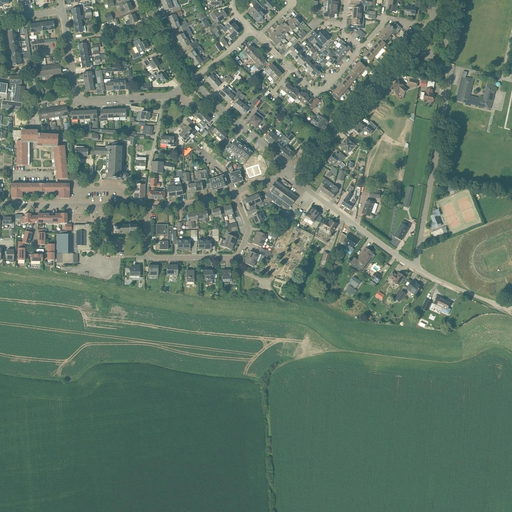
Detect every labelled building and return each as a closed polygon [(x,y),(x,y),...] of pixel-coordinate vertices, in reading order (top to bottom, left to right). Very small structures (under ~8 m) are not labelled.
[(106,9),(114,6),(112,0),(106,2),(107,5),(105,5),(106,9)] [(207,0),(207,1),(210,1),(210,7),(209,7),(209,10),(212,10),(212,7),(215,7),(215,5),(222,5),(221,0),(207,0)] [(253,7),(248,12),(252,17),(262,8),(255,0),(254,0),(250,4),(253,7)] [(325,0),(324,7),(338,8),(338,2),(336,2),(336,0),(325,0)] [(384,0),(383,7),(388,8),(388,10),(396,12),(398,0),(396,0),(384,0)] [(173,1),(162,5),(164,11),(173,8),(174,11),(180,9),(179,5),(175,7),(173,1)] [(274,6),(269,1),(266,5),(271,10),(274,6)] [(416,1),(415,5),(414,8),(406,6),(405,14),(415,16),(415,12),(419,13),(420,6),(420,2),(416,1)] [(125,9),(121,10),(122,14),(133,10),(130,3),(124,6),(125,9)] [(353,8),(352,13),(361,14),(362,12),(365,12),(365,9),(365,6),(358,5),(358,8),(353,8)] [(330,18),(335,18),(335,14),(337,15),(338,8),(324,7),(323,17),(330,18)] [(262,8),(252,17),(257,22),(258,22),(259,22),(260,22),(261,22),(262,22),(262,21),(263,21),(263,20),(263,19),(263,18),(262,18),(264,16),(262,13),(264,11),(263,10),(264,9),(262,8)] [(167,18),(170,24),(178,21),(176,17),(179,16),(182,15),(180,9),(174,11),(175,14),(167,18)] [(218,14),(216,11),(210,15),(214,20),(217,18),(219,22),(227,17),(223,10),(218,14)] [(104,15),(107,22),(113,20),(110,13),(104,15)] [(130,20),(126,22),(127,26),(131,24),(137,22),(134,15),(128,17),(130,20)] [(291,18),(289,20),(296,28),(299,24),(301,26),(304,24),(297,16),(294,18),(292,20),(291,18)] [(363,29),(364,20),(352,19),(351,25),(356,25),(356,28),(363,29)] [(287,25),(290,29),(292,31),(296,28),(289,20),(287,23),(288,24),(287,25)] [(178,21),(170,24),(173,30),(180,27),(182,30),(188,27),(193,24),(191,22),(191,21),(187,24),(185,21),(179,24),(178,21)] [(212,30),(214,33),(215,34),(220,30),(222,30),(225,33),(227,30),(229,32),(236,26),(231,21),(224,28),(221,25),(220,25),(220,24),(212,30)] [(93,22),(87,22),(88,31),(94,30),(97,30),(97,27),(94,27),(93,22)] [(211,29),(212,30),(220,24),(218,22),(214,25),(214,26),(211,29)] [(389,24),(385,29),(392,34),(395,37),(398,33),(398,32),(401,28),(395,22),(392,27),(389,24)] [(282,24),(280,26),(286,33),(290,29),(287,25),(284,23),(283,25),(282,24)] [(241,31),(236,26),(229,32),(231,35),(229,37),(232,40),(241,31)] [(284,35),(286,33),(280,26),(277,28),(277,27),(275,29),(277,31),(282,37),(284,39),(286,37),(284,35)] [(183,33),(177,37),(180,43),(190,37),(193,35),(190,30),(188,27),(182,30),(183,33)] [(274,31),(272,33),(278,40),(280,39),(281,39),(283,40),(284,39),(282,37),(277,31),(275,29),(273,31),(274,31)] [(316,37),(323,44),(330,38),(323,31),(320,34),(315,29),(310,34),(315,39),(316,37)] [(392,34),(385,29),(382,33),(388,38),(390,40),(392,38),(390,36),(392,34)] [(363,38),(365,35),(360,30),(357,34),(363,38)] [(278,40),(272,33),(270,35),(271,36),(269,38),(271,41),(269,43),(274,48),(276,46),(280,42),(278,40)] [(384,43),(388,38),(382,33),(378,37),(379,39),(380,39),(384,43)] [(193,42),(192,40),(190,37),(180,43),(183,49),(189,45),(191,48),(198,44),(196,40),(193,42)] [(382,49),(386,44),(384,43),(380,39),(379,39),(376,43),(382,49)] [(140,56),(139,54),(142,52),(149,48),(149,47),(148,44),(147,45),(145,41),(141,44),(139,40),(133,43),(138,52),(132,55),(134,59),(140,56)] [(345,55),(350,48),(341,40),(338,43),(341,46),(338,49),(345,55)] [(382,49),(376,43),(372,48),(378,53),(382,49)] [(193,51),(187,55),(191,61),(198,56),(202,53),(199,48),(200,48),(198,44),(191,48),(193,51)] [(289,54),(293,58),(301,50),(300,48),(297,51),(295,49),(298,46),(295,44),(290,49),(292,52),(289,54)] [(250,46),(248,48),(242,53),(246,57),(248,55),(255,49),(253,47),(252,48),(250,46)] [(378,53),(372,48),(368,52),(375,57),(378,53)] [(257,51),(255,49),(248,55),(252,59),(258,54),(256,52),(257,51)] [(330,53),(339,61),(345,55),(338,49),(335,52),(332,50),(330,53)] [(303,52),(301,50),(293,58),(297,62),(302,56),(300,55),(303,52)] [(364,56),(371,62),(375,57),(368,52),(364,56)] [(334,67),(339,61),(330,53),(327,55),(330,58),(327,61),(334,67)] [(258,54),(252,59),(255,63),(262,57),(261,55),(260,56),(258,54)] [(302,65),(305,69),(311,64),(309,62),(314,57),(312,55),(309,58),(302,65)] [(200,59),(198,56),(191,61),(195,66),(201,62),(203,65),(210,60),(207,57),(204,59),(203,57),(200,59)] [(304,59),(302,56),(297,62),(301,66),(302,65),(309,58),(307,56),(304,59)] [(255,63),(253,65),(257,69),(259,72),(267,64),(265,62),(263,60),(264,59),(262,57),(255,63)] [(159,71),(157,68),(159,66),(156,59),(150,63),(148,59),(143,62),(147,68),(146,69),(148,72),(149,72),(150,73),(159,71)] [(355,64),(354,65),(364,73),(364,72),(366,71),(368,73),(369,71),(370,72),(371,70),(373,72),(374,70),(371,67),(370,68),(367,66),(366,67),(360,62),(358,64),(356,62),(355,64)] [(312,66),(311,64),(305,69),(309,73),(317,65),(315,63),(312,66)] [(263,76),(266,73),(272,80),(270,82),(272,84),(282,75),(278,71),(279,70),(276,67),(275,68),(271,64),(261,73),(263,76)] [(61,74),(60,65),(53,66),(55,75),(61,74)] [(318,71),(316,70),(319,67),(317,65),(309,73),(313,77),(315,74),(317,76),(321,73),(319,70),(318,71)] [(354,69),(352,71),(362,79),(363,77),(361,76),(362,76),(364,73),(354,65),(352,67),(354,69)] [(55,75),(53,66),(46,67),(48,76),(55,75)] [(41,77),(48,76),(46,67),(40,68),(41,77)] [(33,69),(34,78),(41,77),(40,68),(33,69)] [(352,71),(348,75),(355,80),(357,78),(358,76),(362,79),(352,71)] [(496,87),(487,85),(485,93),(483,93),(482,95),(484,95),(483,99),(469,96),(473,80),(465,78),(466,76),(467,72),(463,71),(456,101),(459,101),(460,101),(460,102),(490,109),(496,87)] [(159,78),(163,83),(168,79),(164,73),(162,74),(160,72),(155,76),(154,74),(149,77),(153,82),(159,78)] [(208,75),(204,78),(206,80),(210,85),(216,79),(219,77),(216,74),(215,72),(212,75),(210,77),(208,75)] [(348,75),(344,79),(351,85),(351,84),(354,82),(354,81),(355,80),(348,75)] [(22,85),(22,77),(9,76),(9,85),(10,85),(9,86),(0,84),(0,92),(7,93),(6,101),(2,101),(1,109),(21,111),(22,106),(24,106),(25,106),(24,101),(24,102),(22,102),(23,97),(27,98),(26,91),(24,90),(24,88),(20,87),(21,85),(22,85)] [(216,79),(210,85),(215,90),(221,84),(223,82),(224,81),(226,83),(231,78),(228,76),(225,79),(224,78),(222,80),(221,80),(219,77),(216,79)] [(344,79),(341,84),(347,89),(348,88),(349,87),(351,85),(344,79)] [(410,79),(409,85),(417,87),(418,81),(410,79)] [(399,90),(403,93),(406,89),(397,80),(390,88),(397,93),(399,90)] [(282,90),(286,94),(291,87),(289,86),(290,84),(288,82),(282,90)] [(341,84),(337,88),(343,93),(345,95),(349,90),(347,89),(341,84)] [(224,88),(219,94),(224,98),(229,92),(226,90),(229,87),(227,85),(224,88)] [(294,88),(293,89),(291,87),(286,94),(290,97),(296,89),(294,88)] [(334,93),(332,95),(338,100),(340,98),(342,94),(343,93),(337,88),(333,92),(334,93)] [(421,93),(420,99),(424,100),(434,102),(435,95),(433,94),(434,89),(427,88),(426,93),(425,93),(421,93)] [(290,97),(288,99),(292,103),(294,100),(295,101),(296,99),(300,94),(298,92),(299,91),(296,89),(290,97)] [(232,95),(229,92),(224,98),(228,103),(234,97),(236,99),(241,93),(238,91),(236,94),(234,92),(232,95)] [(296,99),(300,102),(306,94),(304,92),(303,94),(301,92),(300,94),(296,99)] [(238,101),(233,107),(238,111),(243,105),(240,102),(243,99),(245,97),(241,93),(236,99),(238,101)] [(309,96),(306,94),(300,102),(305,106),(310,99),(307,97),(309,96)] [(320,101),(316,98),(311,105),(314,108),(320,101)] [(243,105),(238,111),(243,115),(248,109),(250,106),(248,104),(246,107),(243,105)] [(61,117),(68,116),(66,107),(60,108),(61,117)] [(60,108),(53,109),(54,118),(61,117),(60,108)] [(54,118),(53,109),(46,110),(48,119),(54,118)] [(46,110),(40,111),(41,120),(48,119),(46,110)] [(107,119),(107,110),(101,111),(101,118),(99,118),(99,122),(107,121),(107,119)] [(198,111),(193,116),(197,119),(198,118),(201,121),(206,115),(202,111),(200,113),(198,111)] [(141,112),(140,121),(145,122),(145,120),(148,121),(149,116),(150,116),(151,114),(149,113),(143,112),(141,112)] [(256,112),(247,124),(250,126),(251,125),(256,129),(264,118),(261,116),(259,115),(256,112)] [(317,114),(315,117),(313,116),(309,120),(321,130),(327,123),(317,114)] [(201,121),(199,123),(204,128),(205,126),(211,120),(206,115),(201,121)] [(370,134),(375,129),(369,125),(367,128),(360,122),(354,129),(360,134),(364,129),(365,129),(365,130),(370,134)] [(151,135),(153,128),(144,126),(143,134),(151,135)] [(194,128),(191,126),(189,128),(188,127),(183,131),(189,136),(191,134),(194,137),(198,133),(194,128)] [(213,128),(208,132),(212,136),(214,134),(217,136),(222,130),(218,126),(215,129),(213,127),(213,128)] [(222,130),(217,136),(221,140),(220,141),(222,144),(227,139),(225,137),(227,135),(222,130)] [(13,131),(13,141),(17,141),(17,166),(24,166),(28,166),(28,143),(28,141),(37,141),(37,143),(37,145),(37,147),(41,147),(52,148),(54,147),(57,180),(68,179),(65,146),(58,147),(58,144),(58,135),(38,134),(38,131),(19,131),(16,131),(15,131),(13,131)] [(189,137),(189,136),(183,131),(179,136),(184,140),(183,141),(185,144),(186,144),(191,138),(189,137)] [(270,133),(265,138),(268,141),(271,144),(272,144),(274,141),(278,144),(281,141),(285,145),(286,145),(289,141),(287,139),(286,138),(285,137),(281,133),(279,132),(276,135),(277,137),(276,138),(274,137),(270,133)] [(133,137),(124,136),(123,141),(130,142),(130,145),(132,146),(133,137)] [(168,137),(167,145),(173,145),(173,147),(176,147),(176,140),(173,140),(174,137),(168,137)] [(348,153),(355,145),(347,138),(340,146),(348,153)] [(235,140),(231,145),(229,143),(225,147),(228,149),(229,148),(233,151),(240,144),(235,140)] [(278,144),(275,148),(288,160),(289,161),(295,155),(285,145),(281,141),(278,144)] [(94,148),(94,150),(94,155),(106,155),(106,180),(123,181),(123,178),(124,179),(127,179),(128,178),(128,175),(127,174),(124,174),(123,175),(123,170),(124,170),(124,167),(123,167),(123,162),(125,162),(125,158),(124,158),(124,154),(125,154),(125,148),(119,147),(119,146),(117,144),(114,143),(112,146),(112,147),(106,147),(106,148),(94,148)] [(233,151),(237,155),(238,154),(243,147),(240,144),(233,151)] [(248,149),(244,146),(243,147),(238,154),(241,157),(248,149)] [(76,147),(75,156),(88,157),(88,154),(94,155),(94,150),(84,150),(84,147),(76,147)] [(183,150),(183,156),(185,156),(192,150),(189,147),(187,150),(183,150)] [(252,153),(248,149),(241,157),(245,160),(252,153)] [(329,162),(332,163),(333,165),(336,161),(340,162),(340,161),(341,162),(346,157),(340,152),(338,154),(336,153),(334,155),(332,155),(332,156),(328,160),(329,161),(329,162)] [(146,158),(136,157),(135,170),(145,170),(146,158)] [(152,162),(152,173),(163,174),(163,169),(163,163),(152,162)] [(164,163),(163,169),(174,171),(175,165),(164,163)] [(258,165),(252,166),(255,176),(261,174),(260,169),(263,168),(261,163),(258,164),(258,165)] [(252,166),(243,169),(245,175),(248,174),(249,178),(255,176),(252,166)] [(239,172),(234,173),(237,183),(242,181),(240,174),(243,173),(241,167),(238,168),(239,172)] [(340,170),(337,180),(343,181),(345,171),(346,171),(347,169),(342,167),(341,170),(340,170)] [(197,175),(198,180),(194,180),(195,184),(196,192),(203,191),(201,180),(208,179),(207,173),(197,175)] [(234,173),(229,175),(232,184),(237,183),(234,173)] [(223,188),(228,186),(224,176),(220,177),(223,188)] [(151,179),(151,190),(154,190),(155,187),(160,188),(160,184),(156,184),(157,179),(151,179)] [(213,190),(218,189),(215,179),(210,181),(211,183),(208,184),(208,190),(212,189),(213,190)] [(169,197),(177,196),(175,183),(174,180),(170,181),(171,187),(167,188),(169,197)] [(144,199),(145,185),(139,185),(139,181),(134,181),(134,185),(135,185),(134,198),(144,199)] [(328,181),(321,190),(327,195),(334,185),(333,185),(334,184),(328,181)] [(265,196),(275,203),(280,207),(281,205),(288,210),(290,207),(297,198),(291,193),(276,182),(265,196)] [(70,184),(40,184),(11,184),(11,192),(11,199),(22,199),(22,192),(59,192),(59,199),(69,199),(69,192),(70,192),(70,184)] [(195,184),(187,185),(188,193),(196,192),(195,184)] [(334,185),(327,195),(332,199),(337,192),(339,190),(334,185)] [(350,192),(342,204),(346,207),(348,204),(349,205),(351,203),(349,201),(352,198),(353,198),(354,197),(353,196),(354,195),(353,194),(351,193),(354,188),(350,185),(346,190),(350,192)] [(408,208),(413,188),(408,187),(403,207),(408,208)] [(348,204),(346,207),(350,210),(356,200),(357,196),(359,197),(361,190),(356,189),(353,194),(354,195),(353,196),(354,197),(353,198),(352,198),(349,201),(351,203),(349,205),(348,204)] [(154,192),(154,190),(151,190),(151,192),(149,192),(148,199),(164,200),(164,193),(154,192)] [(370,190),(369,197),(380,199),(380,198),(383,199),(383,195),(381,195),(381,192),(370,190)] [(261,203),(258,195),(252,197),(255,205),(259,203),(260,205),(263,205),(264,208),(272,205),(265,201),(262,203),(261,203)] [(246,200),(249,208),(251,206),(255,205),(252,197),(246,200)] [(362,214),(370,216),(375,203),(367,200),(362,214)] [(223,214),(224,216),(226,216),(230,215),(231,219),(235,218),(234,214),(233,214),(231,206),(230,206),(230,205),(227,206),(227,207),(224,207),(226,213),(223,214)] [(251,206),(249,208),(251,214),(258,211),(255,206),(252,208),(251,206)] [(221,222),(225,221),(224,216),(223,214),(221,215),(219,209),(212,211),(214,217),(219,216),(219,218),(220,218),(221,222)] [(303,213),(300,218),(304,221),(305,218),(309,221),(309,220),(316,211),(315,211),(315,212),(310,209),(306,215),(303,213)] [(433,222),(430,223),(433,229),(441,225),(437,214),(436,210),(432,212),(434,215),(431,216),(433,222)] [(286,211),(281,217),(288,223),(293,216),(286,211)] [(309,220),(313,223),(311,225),(316,229),(319,224),(316,221),(320,215),(316,211),(309,220)] [(198,219),(203,219),(203,223),(208,222),(208,218),(207,212),(197,213),(198,219)] [(195,228),(194,220),(198,219),(197,213),(187,215),(188,221),(189,229),(195,228)] [(260,213),(253,217),(256,224),(263,221),(260,213)] [(25,224),(34,224),(34,216),(31,216),(31,214),(25,214),(25,217),(22,217),(21,217),(21,219),(21,224),(25,224)] [(52,214),(44,214),(44,224),(47,224),(47,225),(52,225),(52,214)] [(61,224),(61,214),(52,214),(52,225),(57,225),(57,224),(61,224)] [(65,231),(72,231),(72,225),(67,225),(67,214),(61,214),(61,224),(61,225),(65,225),(65,231)] [(8,229),(8,225),(11,225),(11,218),(3,218),(3,225),(4,225),(4,229),(8,229)] [(324,230),(323,231),(331,236),(338,224),(330,220),(329,223),(324,220),(319,228),(324,230)] [(402,240),(409,228),(411,224),(404,220),(402,223),(394,236),(402,240)] [(225,221),(227,229),(231,228),(231,229),(237,227),(236,223),(228,225),(227,221),(225,221)] [(127,233),(129,233),(130,233),(131,233),(131,232),(134,232),(134,233),(135,233),(135,232),(137,232),(137,233),(138,233),(137,232),(139,230),(140,230),(139,229),(139,227),(140,227),(139,226),(138,227),(137,225),(136,224),(136,225),(135,225),(135,224),(134,224),(134,225),(131,225),(131,224),(130,224),(130,225),(127,225),(127,224),(125,224),(126,225),(123,225),(123,224),(122,224),(122,225),(119,225),(119,224),(118,224),(118,226),(114,226),(114,233),(118,233),(118,234),(119,234),(119,233),(126,233),(126,234),(127,233)] [(57,254),(57,264),(77,264),(77,251),(92,251),(92,225),(89,225),(85,225),(74,225),(73,231),(72,231),(72,235),(57,235),(57,254)] [(156,235),(168,235),(171,235),(172,235),(172,226),(168,226),(168,225),(156,225),(156,235)] [(26,228),(22,243),(23,243),(29,245),(32,233),(31,233),(32,229),(26,228)] [(257,236),(256,238),(264,242),(267,236),(258,232),(258,233),(257,232),(256,235),(257,236)] [(353,248),(358,241),(348,234),(346,236),(341,233),(339,241),(345,246),(347,244),(353,248)] [(228,235),(226,241),(234,244),(235,244),(237,241),(236,241),(237,239),(238,236),(234,234),(233,237),(228,235)] [(171,245),(171,235),(168,235),(168,242),(160,242),(160,246),(158,246),(158,250),(160,250),(168,250),(168,245),(171,245)] [(253,244),(262,248),(264,242),(256,238),(255,238),(253,241),(254,241),(253,244)] [(222,240),(220,246),(224,247),(232,250),(233,250),(234,247),(233,247),(234,244),(226,241),(222,240)] [(373,253),(365,248),(357,259),(353,257),(349,262),(360,270),(363,267),(364,268),(374,255),(372,254),(373,253)] [(249,255),(248,258),(256,261),(258,255),(253,253),(250,252),(249,252),(248,255),(249,255)] [(324,252),(321,261),(321,262),(327,264),(328,264),(331,254),(330,254),(331,254),(325,252),(324,252)] [(245,264),(253,267),(256,261),(248,258),(247,258),(246,258),(245,261),(246,261),(245,264)] [(130,268),(130,276),(140,276),(140,271),(140,269),(142,269),(142,267),(140,267),(140,266),(134,266),(134,268),(130,268)] [(158,276),(158,266),(149,266),(149,276),(158,276)] [(177,277),(177,275),(177,266),(167,266),(167,271),(168,271),(168,275),(168,277),(177,277)] [(186,270),(186,282),(194,282),(194,270),(186,270)] [(212,271),(204,271),(204,280),(207,280),(207,284),(216,284),(216,270),(212,270),(212,271)] [(231,280),(231,271),(222,271),(222,280),(231,280)] [(377,283),(382,276),(376,272),(370,278),(377,283)] [(398,284),(400,286),(406,277),(404,276),(404,275),(402,274),(401,274),(399,273),(397,275),(393,272),(389,277),(393,281),(395,282),(394,282),(394,283),(395,284),(397,285),(398,285),(398,284)] [(354,277),(349,283),(356,288),(360,281),(354,277)] [(415,295),(422,286),(413,280),(412,281),(409,279),(404,286),(407,288),(407,289),(415,295)] [(349,286),(345,291),(353,297),(357,291),(349,286)] [(400,303),(406,294),(401,291),(395,299),(400,303)] [(447,301),(438,297),(434,304),(442,308),(441,311),(448,315),(451,309),(448,308),(450,303),(447,302),(447,301)] [(427,311),(432,302),(426,299),(421,309),(427,311)]
